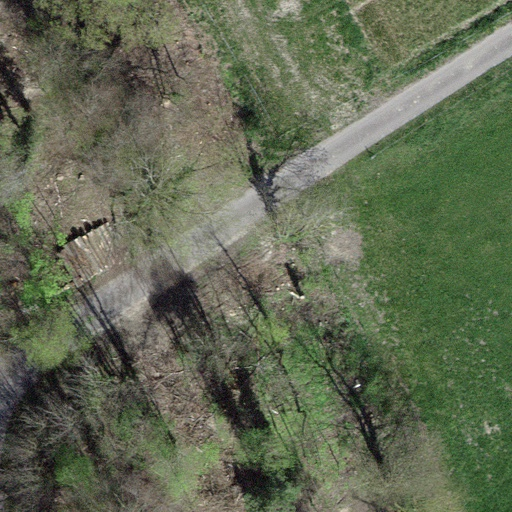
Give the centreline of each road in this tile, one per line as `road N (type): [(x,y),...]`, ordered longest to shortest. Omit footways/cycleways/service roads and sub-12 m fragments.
road 1 (track): [(511,40),(297,178),(0,396)]
road 2 (track): [(483,511),(350,143)]
